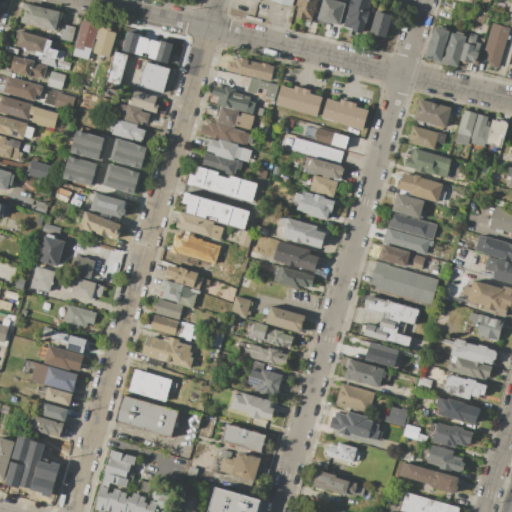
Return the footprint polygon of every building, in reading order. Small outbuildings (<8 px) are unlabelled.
[(297,0),(316,0),(312,19),(307,17),(306,20),(295,18),(298,6),(296,5),(297,0)] [(334,0),(345,3),(339,25),(331,23),(330,25),(317,21),(323,0),(334,0)] [(372,0),(366,23),(364,23),(362,33),(343,28),(349,8),(348,7),(349,0),(372,0)] [(25,3),(62,12),(57,31),(20,23),(22,16),(23,16),(24,11),(23,11),(25,3)] [(392,15),(385,38),(369,33),(376,10),(392,15)] [(100,24),(92,49),(91,48),(89,56),(73,51),(82,19),(100,24)] [(75,27),(71,42),(59,39),(64,23),(75,27)] [(478,60),(482,44),(490,23),(510,28),(500,66),(478,60)] [(117,32),(110,58),(93,53),(97,39),(96,39),(100,25),(111,28),(111,30),(117,32)] [(450,32),(433,27),(424,59),(442,64),(450,32)] [(169,65),(174,42),(125,30),(119,53),(169,65)] [(21,31),(51,40),(49,48),(47,55),(43,54),(42,57),(35,55),(36,52),(16,46),(19,38),(15,37),(17,31),(21,32),(21,31)] [(450,32),(466,36),(465,40),(460,61),(458,68),(442,64),(450,32)] [(460,61),(477,65),(478,60),(482,44),(465,40),(460,61)] [(47,55),(49,48),(58,51),(56,58),(47,55)] [(105,82),(114,51),(128,55),(120,86),(105,82)] [(225,71),(229,55),(275,66),(270,82),(251,77),(225,71)] [(47,66),(43,78),(30,75),(30,76),(19,73),(10,70),(14,56),(23,59),(24,57),(35,61),(34,62),(47,66)] [(57,59),(71,63),(69,70),(55,66),(57,59)] [(170,68),(163,94),(138,87),(145,61),(170,68)] [(51,71),(65,75),(61,89),(47,85),(51,71)] [(8,76),(43,86),(40,96),(36,95),(34,101),(3,92),(8,76)] [(251,77),(246,93),(256,95),(258,88),(266,90),(264,98),(275,101),(280,84),(270,82),(251,77)] [(220,106),(214,104),(215,98),(210,96),(213,83),(235,89),(234,93),(257,98),(253,114),(220,106)] [(274,106),(275,101),(280,84),(293,88),(294,85),(310,89),(309,93),(322,97),(316,117),(274,106)] [(134,90),(157,97),(155,103),(159,104),(156,112),(127,104),(129,96),(132,97),(134,90)] [(73,97),(56,93),(53,105),(70,110),(73,97)] [(2,95),(0,103),(0,111),(28,120),(30,113),(32,106),(33,104),(2,95)] [(322,118),(327,98),(340,102),(341,98),(357,103),(356,107),(368,110),(363,129),(322,118)] [(444,128),(413,119),(419,98),(450,107),(444,128)] [(138,124),(123,120),(126,112),(118,110),(120,103),(127,105),(127,104),(142,109),(142,111),(150,114),(148,123),(139,120),(138,124)] [(58,113),(54,128),(31,122),(33,114),(30,113),(32,106),(58,113)] [(215,123),(220,106),(253,114),(254,115),(249,132),(215,123)] [(264,109),(262,116),(256,115),(259,107),(264,109)] [(453,143),(463,110),(477,114),(468,144),(467,147),(453,143)] [(477,114),(492,118),(492,119),(485,143),(484,148),(468,144),(477,114)] [(0,133),(23,140),(24,136),(27,126),(28,123),(0,115),(0,133)] [(142,141),(134,139),(134,140),(111,133),(113,128),(107,127),(110,118),(118,120),(118,119),(138,124),(137,127),(145,130),(142,141)] [(245,146),(249,132),(215,123),(203,119),(199,134),(210,137),(245,146)] [(485,143),(501,147),(508,124),(506,121),(501,120),(498,121),(492,119),(485,143)] [(434,150),(439,133),(412,125),(407,142),(434,150)] [(27,126),(34,128),(31,138),(24,136),(27,126)] [(344,149),(348,136),(316,126),(312,139),(344,149)] [(77,129),(108,139),(101,161),(70,151),(77,129)] [(0,135),(6,137),(5,139),(10,140),(10,139),(20,141),(18,148),(19,149),(19,151),(21,152),(19,160),(10,157),(0,154),(0,135)] [(343,150),(292,136),(288,150),(310,156),(339,164),(343,150)] [(206,151),(210,137),(245,146),(255,149),(251,163),(243,161),(206,151)] [(116,138),(110,159),(142,167),(147,147),(116,138)] [(446,179),(452,159),(409,145),(403,165),(446,179)] [(37,147),(62,154),(58,165),(38,159),(40,151),(35,149),(37,147)] [(202,166),(206,151),(243,161),(239,176),(202,166)] [(69,155),(101,165),(94,187),(63,178),(69,155)] [(344,166),(339,164),(310,156),(305,173),(313,175),(338,183),(339,183),(344,166)] [(26,175),(47,178),(49,163),(28,161),(26,175)] [(109,164),(140,173),(134,194),(103,185),(109,164)] [(187,191),(198,166),(202,166),(239,176),(260,181),(252,210),(187,191)] [(0,170),(12,173),(11,174),(15,175),(12,186),(8,185),(7,191),(0,188),(0,170)] [(436,204),(443,183),(400,170),(394,191),(398,192),(425,200),(436,204)] [(333,198),(338,183),(313,175),(309,191),(333,198)] [(327,221),(334,200),(294,188),(287,208),(327,221)] [(181,210),(187,191),(252,210),(246,230),(225,223),(181,210)] [(420,219),(425,200),(398,192),(392,211),(420,219)] [(96,193),(125,202),(123,208),(126,208),(124,216),(121,215),(120,217),(91,209),(96,193)] [(511,235),(511,210),(494,205),(488,228),(511,235)] [(219,241),(225,223),(181,210),(175,228),(178,229),(219,241)] [(86,211),(122,225),(117,239),(108,235),(107,237),(91,231),(91,233),(79,229),(86,211)] [(433,240),(437,225),(420,219),(392,211),(387,226),(431,239),(433,240)] [(322,252),(279,239),(287,216),(329,229),(322,252)] [(269,229),(267,236),(254,232),(256,225),(269,229)] [(426,255),(431,239),(387,226),(383,243),(426,255)] [(214,264),(221,242),(219,241),(178,229),(171,250),(214,264)] [(242,230),(252,233),(248,248),(238,245),(242,230)] [(65,241),(58,266),(38,261),(45,235),(46,236),(46,233),(57,236),(56,239),(65,241)] [(511,261),(487,254),(474,249),(479,234),(511,244),(511,261)] [(279,239),(272,262),(282,266),(315,276),(322,252),(279,239)] [(421,272),(426,255),(383,243),(378,259),(421,272)] [(511,284),(511,261),(487,254),(482,269),(494,272),(492,278),(511,284)] [(90,279),(71,274),(76,255),(95,260),(90,279)] [(432,307),(441,278),(421,272),(378,259),(369,288),(432,307)] [(199,291),(205,276),(168,263),(164,274),(171,277),(170,281),(199,291)] [(56,271),(50,292),(30,287),(36,266),(56,271)] [(277,283),(282,266),(315,276),(310,293),(277,283)] [(504,313),(511,290),(472,276),(470,283),(465,282),(461,294),(470,297),(469,301),(504,313)] [(17,277),(25,280),(23,290),(14,287),(17,277)] [(75,277),(96,283),(96,284),(104,286),(101,298),(95,296),(94,300),(70,294),(75,277)] [(194,308),(199,291),(170,281),(163,279),(158,297),(194,308)] [(236,289),(232,304),(205,294),(213,279),(236,289)] [(411,347),(423,308),(367,292),(356,331),(411,347)] [(236,296),(251,301),(246,319),(230,314),(236,296)] [(179,321),(183,306),(159,299),(158,302),(155,301),(153,308),(156,309),(155,314),(179,321)] [(68,304),(96,312),(93,324),(88,322),(86,327),(79,325),(77,331),(62,326),(68,304)] [(301,332),(305,315),(269,305),(264,323),(301,332)] [(499,341),(506,320),(471,309),(466,323),(480,327),(477,334),(499,341)] [(174,337),(179,321),(155,314),(154,318),(151,317),(149,323),(152,324),(151,330),(165,334),(174,337)] [(191,341),(180,338),(184,322),(195,325),(191,341)] [(0,341),(0,323),(9,326),(4,342),(0,341)] [(296,336),(256,324),(251,340),(290,351),(291,352),(296,336)] [(53,329),(51,336),(43,333),(45,326),(53,329)] [(87,339),(83,353),(66,348),(68,343),(51,339),(53,330),(87,339)] [(224,333),(220,349),(210,347),(215,330),(224,333)] [(190,369),(194,358),(191,357),(192,352),(189,352),(191,346),(179,342),(180,339),(174,337),(165,334),(164,339),(148,335),(142,355),(149,357),(147,362),(162,367),(164,361),(190,369)] [(492,366),(497,349),(452,335),(447,353),(451,355),(492,366)] [(244,356),(284,369),(290,351),(251,340),(244,356)] [(369,341),(364,358),(392,366),(397,350),(369,341)] [(49,345),(83,355),(79,371),(71,369),(70,371),(43,363),(49,345)] [(447,371),(451,355),(492,366),(487,382),(447,371)] [(348,358),(343,379),(381,389),(387,368),(348,358)] [(78,375),(73,392),(31,380),(35,366),(32,365),(32,362),(78,375)] [(277,399),(285,375),(252,365),(245,389),(277,399)] [(126,396),(135,369),(172,380),(164,408),(126,396)] [(482,404),(488,383),(487,382),(447,371),(441,392),(482,404)] [(418,377),(415,385),(427,389),(430,380),(418,377)] [(335,405),(375,416),(381,393),(341,382),(335,405)] [(49,387),(73,394),(69,406),(45,399),(49,387)] [(276,404),(235,390),(228,409),(269,423),(276,404)] [(123,395),(126,396),(164,408),(179,412),(171,438),(116,422),(123,395)] [(477,425),(481,409),(437,396),(432,413),(477,425)] [(68,409),(65,421),(40,414),(44,403),(68,409)] [(389,405),(385,419),(402,424),(406,410),(389,405)] [(329,430),(380,443),(385,421),(334,408),(329,430)] [(64,423),(62,431),(61,431),(59,437),(50,434),(49,435),(33,431),(33,429),(28,428),(32,413),(64,423)] [(214,417),(209,434),(197,431),(201,414),(214,417)] [(428,441),(434,421),(476,433),(472,448),(456,444),(455,449),(428,441)] [(226,423),(220,443),(263,455),(268,435),(226,423)] [(405,423),(401,435),(424,443),(426,436),(417,433),(419,428),(405,423)] [(0,437),(15,441),(3,483),(0,482),(0,437)] [(353,463),(358,446),(337,441),(336,447),(329,445),(326,455),(353,463)] [(461,472),(465,459),(454,456),(456,451),(431,444),(426,462),(461,472)] [(109,449),(137,457),(134,465),(131,464),(108,457),(107,457),(109,449)] [(261,458),(254,481),(231,475),(232,471),(220,468),(223,457),(232,459),(233,456),(236,457),(238,452),(261,458)] [(131,464),(129,471),(128,471),(106,464),(108,457),(131,464)] [(453,495),(459,477),(404,461),(399,479),(453,495)] [(105,464),(106,464),(128,471),(126,478),(104,472),(102,472),(105,464)] [(311,486),(316,469),(368,485),(363,502),(311,486)] [(128,479),(126,487),(109,482),(103,480),(102,480),(104,472),(126,478),(128,479)] [(93,511),(103,480),(109,482),(108,488),(107,491),(110,492),(104,511),(93,511)] [(207,511),(215,487),(261,500),(257,511),(207,511)] [(104,511),(110,492),(113,493),(114,488),(121,490),(121,491),(114,511),(104,511)] [(155,511),(158,502),(157,502),(158,499),(152,498),(154,489),(171,494),(165,511),(155,511)] [(114,511),(121,491),(127,493),(125,498),(129,499),(125,511),(114,511)] [(129,496),(132,497),(133,492),(140,494),(140,495),(134,511),(125,511),(129,499),(129,496)] [(177,511),(193,511),(198,497),(184,492),(177,511)] [(404,492),(460,507),(458,511),(402,511),(399,511),(404,492)] [(134,511),(140,495),(146,497),(144,502),(147,503),(147,504),(144,511),(134,511)] [(144,511),(147,504),(150,505),(151,500),(157,502),(158,502),(155,511),(144,511)]
